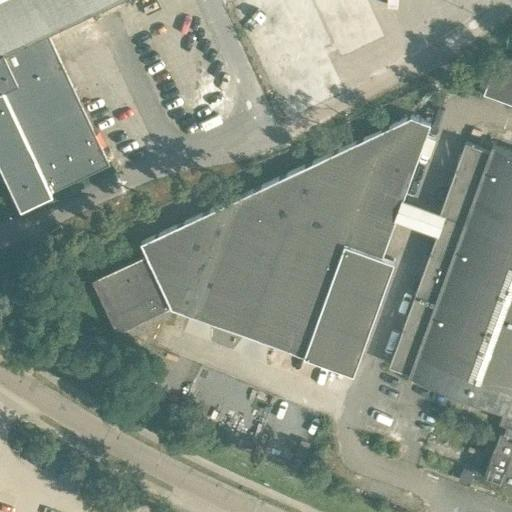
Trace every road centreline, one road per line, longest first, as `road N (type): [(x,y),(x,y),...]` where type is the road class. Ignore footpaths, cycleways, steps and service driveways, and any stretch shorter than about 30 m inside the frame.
road 1 (unknown): [(511,125),(475,120),(454,148),(362,405),(357,444),(372,477)]
road 2 (tertiary): [(258,511),(103,436),(0,370)]
road 3 (unknown): [(228,149),(161,5)]
